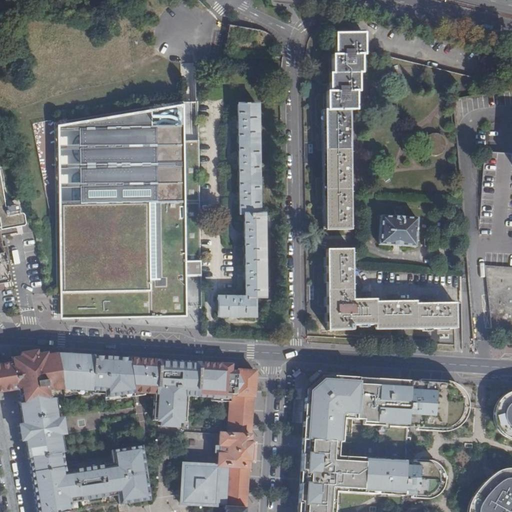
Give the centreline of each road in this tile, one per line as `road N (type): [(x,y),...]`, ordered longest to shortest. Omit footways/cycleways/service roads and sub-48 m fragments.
road 1 (residential): [(295,38),(297,355)]
road 2 (tertiary): [(271,353),(0,336)]
road 3 (tertiary): [(511,367),(297,355)]
road 4 (residential): [(263,511),(271,353)]
road 5 (primary): [(395,0),(511,29)]
